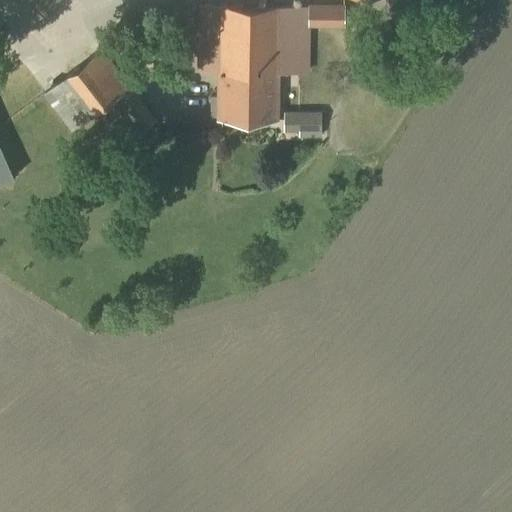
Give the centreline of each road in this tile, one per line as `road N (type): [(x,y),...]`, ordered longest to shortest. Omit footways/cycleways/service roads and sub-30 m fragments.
road 1 (unknown): [(299,0),(273,18),(138,45)]
road 2 (unknown): [(138,45),(11,52)]
